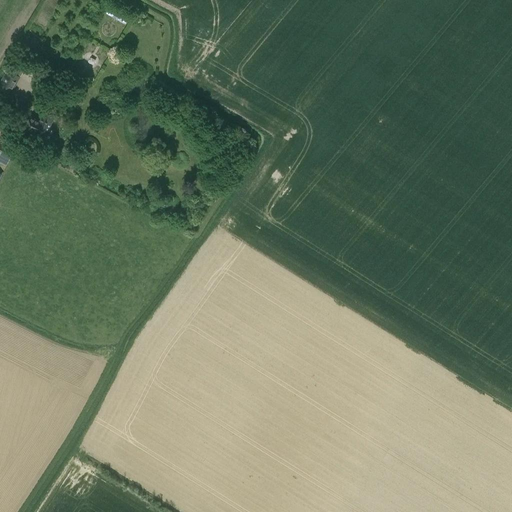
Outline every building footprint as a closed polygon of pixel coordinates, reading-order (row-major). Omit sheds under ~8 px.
[(117,33),(121,26),(105,17),(101,24),(117,33)] [(18,60),(14,66),(23,71),(27,65),(18,60)] [(0,82),(0,87),(11,94),(21,76),(8,68),(0,82)] [(43,137),(55,114),(45,110),(40,120),(30,116),(25,126),(35,130),(34,133),(43,137)] [(1,142),(0,143),(0,161),(6,165),(9,159),(14,149),(1,142)]
